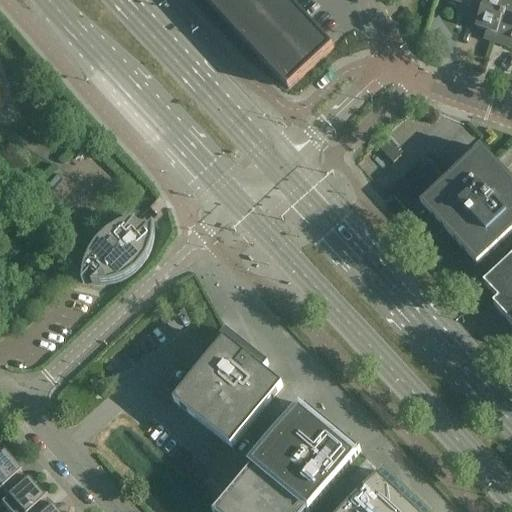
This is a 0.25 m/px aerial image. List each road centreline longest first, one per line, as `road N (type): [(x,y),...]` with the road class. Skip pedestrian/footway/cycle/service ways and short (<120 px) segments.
road 1 (primary): [(240,200),(511,493)]
road 2 (primary): [(511,420),(280,166)]
road 3 (residential): [(240,200),(23,396)]
road 4 (primary): [(48,0),(240,200)]
road 5 (primary): [(280,166),(122,0)]
road 6 (residential): [(120,511),(23,396)]
road 7 (residential): [(280,166),(385,67)]
road 8 (residential): [(385,67),(511,115)]
